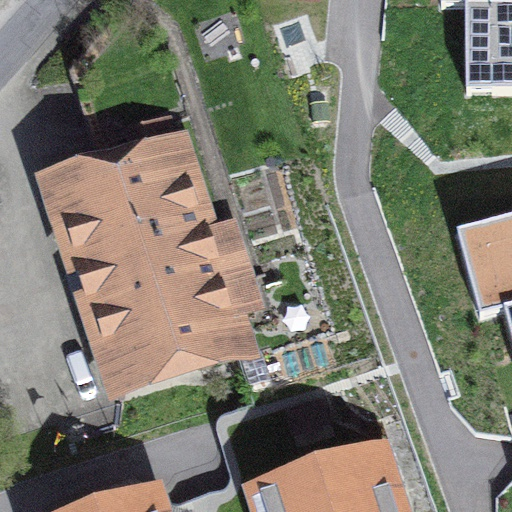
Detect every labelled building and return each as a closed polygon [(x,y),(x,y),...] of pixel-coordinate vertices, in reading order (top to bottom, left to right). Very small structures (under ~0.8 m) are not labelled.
[(511,0),(464,0),(464,9),(493,9),(492,95),(511,94),(511,0)] [(75,263),(122,387),(196,362),(194,357),(237,343),(210,260),(204,262),(197,239),(202,237),(177,157),(170,159),(159,124),(134,132),(145,167),(59,195),(70,227),(67,228),(78,262),(75,263)] [(511,223),(480,232),(503,316),(511,313),(511,223)] [(391,511),(374,458),(260,495),(265,511),(391,511)] [(151,511),(148,500),(111,511),(151,511)]
